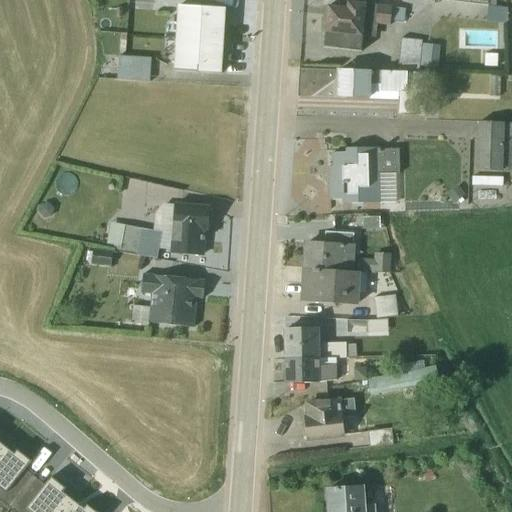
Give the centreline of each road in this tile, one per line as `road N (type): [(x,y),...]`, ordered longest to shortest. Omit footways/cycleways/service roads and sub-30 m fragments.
road 1 (tertiary): [(237,511),(273,0)]
road 2 (residential): [(0,388),(44,413),(139,499),(177,511)]
